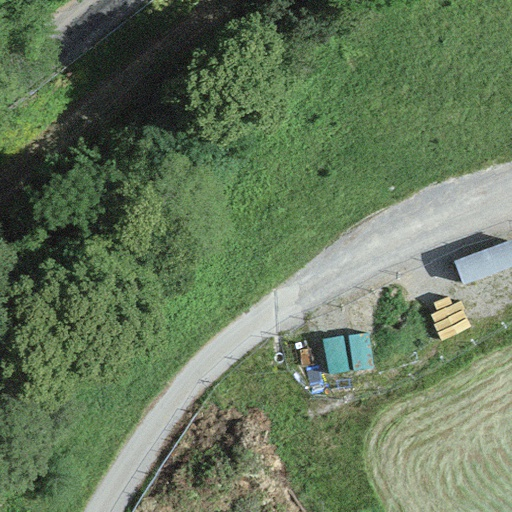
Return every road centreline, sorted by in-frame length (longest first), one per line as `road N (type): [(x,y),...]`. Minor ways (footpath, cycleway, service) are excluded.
road 1 (track): [(103,511),(196,370),(290,292),(413,221),(511,183)]
road 2 (unclassified): [(115,0),(0,91)]
